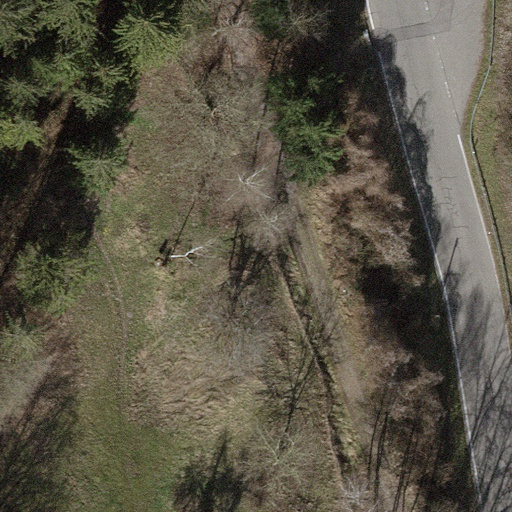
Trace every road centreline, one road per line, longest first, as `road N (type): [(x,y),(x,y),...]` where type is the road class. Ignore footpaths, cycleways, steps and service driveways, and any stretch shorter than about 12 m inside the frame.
road 1 (track): [(390,511),(349,357),(293,202),(241,0)]
road 2 (tertiary): [(509,511),(479,312),(419,102)]
